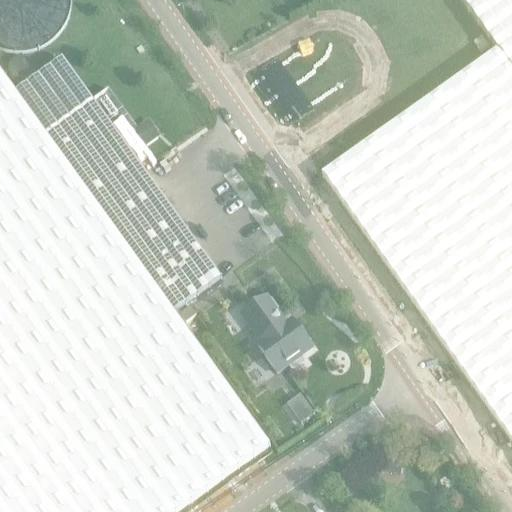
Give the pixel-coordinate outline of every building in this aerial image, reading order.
[(61,7),(61,6),(59,0),(0,0),(0,50),(2,51),(11,53),(20,52),(31,50),(39,46),(45,41),(52,33),(57,24),(60,16),(61,7)] [(511,0),(459,0),(498,54),(323,178),(511,444),(511,0)] [(62,62),(15,96),(174,316),(221,283),(62,62)] [(0,511),(179,511),(269,447),(174,316),(15,96),(0,74),(0,511)] [(149,121),(133,132),(145,149),(161,139),(149,121)] [(300,359),(311,351),(291,323),(284,328),(279,321),(281,320),(266,300),(241,318),(261,345),(257,348),(276,376),(287,368),(290,372),(294,373),(303,366),(303,362),(300,359)] [(190,309),(180,317),(186,326),(197,318),(190,309)] [(301,398),(287,407),(301,427),(315,417),(301,398)] [(382,456),(381,476),(401,478),(403,458),(382,456)]
